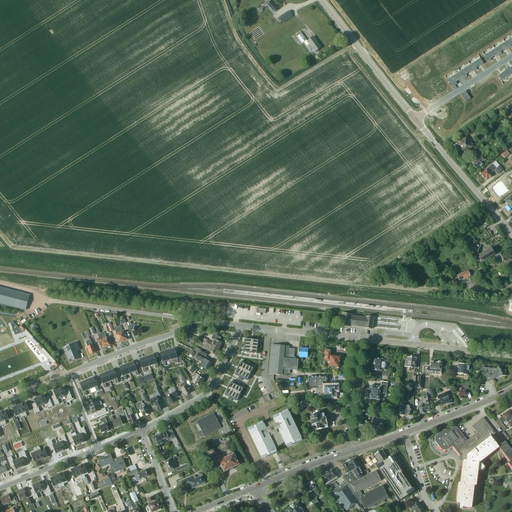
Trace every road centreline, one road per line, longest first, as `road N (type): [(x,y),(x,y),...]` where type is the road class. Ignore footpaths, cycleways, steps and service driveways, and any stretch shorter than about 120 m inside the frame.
road 1 (unclassified): [(511,355),(358,338)]
road 2 (tertiary): [(416,119),(322,0)]
road 3 (residential): [(140,429),(205,394),(242,326)]
road 4 (tertiary): [(511,235),(416,119)]
road 5 (residential): [(191,320),(52,302)]
road 6 (unclassified): [(67,375),(191,320)]
